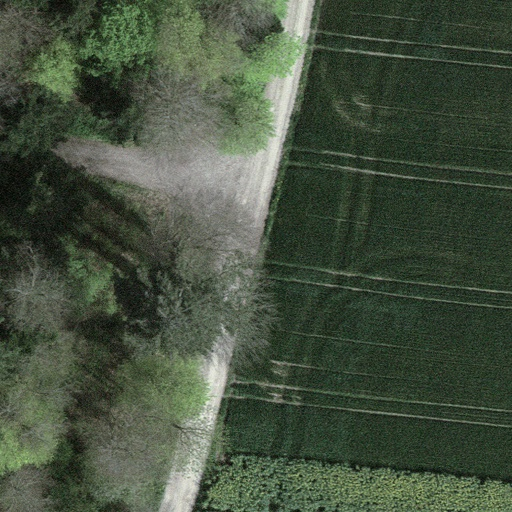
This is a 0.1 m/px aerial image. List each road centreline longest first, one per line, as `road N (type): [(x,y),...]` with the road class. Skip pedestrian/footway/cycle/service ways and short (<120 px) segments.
road 1 (track): [(172,511),(294,0)]
road 2 (track): [(251,181),(0,163)]
